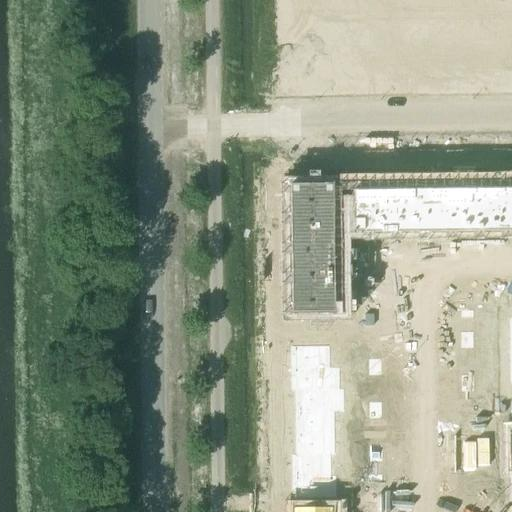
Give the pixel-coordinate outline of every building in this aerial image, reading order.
[(332,182),(287,182),(287,312),(289,312),(332,312),(332,231),(361,231),(361,233),(511,233),(511,188),(350,189),(350,194),(332,194),(332,182)] [(472,296),(460,296),(460,304),(472,304),(472,296)] [(472,332),(460,332),(460,340),(472,340),(472,332)] [(472,340),(460,340),(461,348),(473,348),(472,340)] [(330,345),(290,346),(290,369),(330,368),(330,345)] [(380,360),(368,360),(368,368),(380,367),(380,360)] [(380,367),(368,368),(368,376),(380,376),(380,367)] [(330,368),(290,369),(290,390),(294,390),(330,390),(330,368)] [(473,375),(461,376),(461,384),(473,383),(473,375)] [(473,383),(461,384),(461,392),(473,391),(473,383)] [(330,390),(294,390),(295,412),(335,411),(334,390),(330,390)] [(380,403),(368,403),(369,411),(381,411),(380,403)] [(335,411),(295,412),(295,433),(335,433),(335,411)] [(381,411),(369,411),(369,419),(381,419),(381,411)] [(335,433),(295,433),(295,455),(331,454),(335,454),(335,433)] [(381,446),(369,446),(369,454),(381,454),(381,446)] [(295,455),(291,455),(291,477),(331,476),(331,454),(295,455)] [(381,454),(369,454),(369,462),(381,462),(381,454)] [(381,475),(369,476),(369,484),(381,483),(381,475)] [(331,476),(291,477),(292,499),(332,499),(331,476)]
